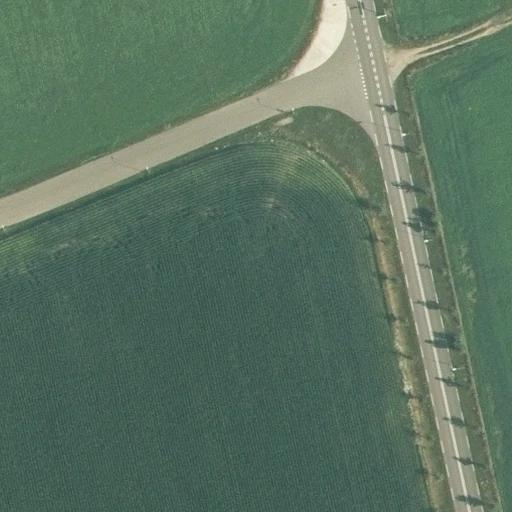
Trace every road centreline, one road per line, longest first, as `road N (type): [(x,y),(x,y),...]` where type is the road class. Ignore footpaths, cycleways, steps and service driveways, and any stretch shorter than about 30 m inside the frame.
road 1 (secondary): [(373,56),(468,511)]
road 2 (unclassified): [(0,213),(373,56)]
road 3 (track): [(376,72),(511,21)]
